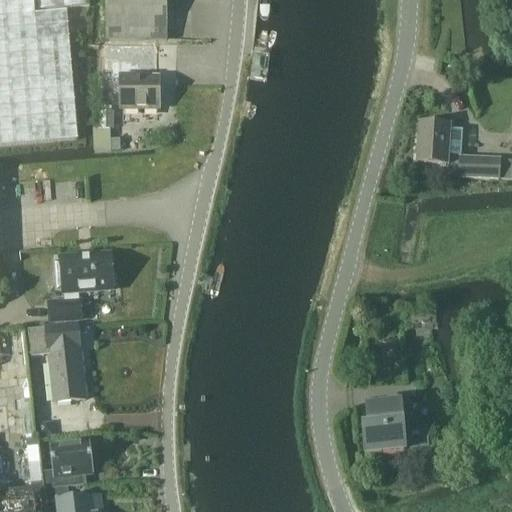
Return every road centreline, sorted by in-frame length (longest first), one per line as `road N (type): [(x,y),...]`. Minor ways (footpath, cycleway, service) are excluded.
road 1 (unclassified): [(345,511),(323,439),(323,369),(408,48),(407,0)]
road 2 (unclassified): [(173,511),(167,386),(244,0)]
